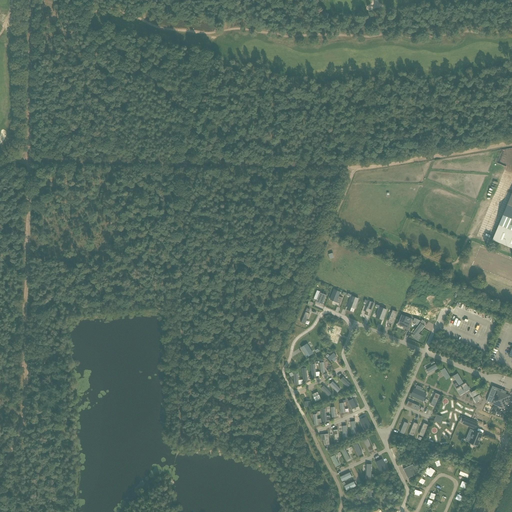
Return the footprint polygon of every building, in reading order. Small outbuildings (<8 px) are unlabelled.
[(511,193),(492,240),(511,248),(511,193)] [(330,299),(338,302),(341,291),(334,289),(330,299)] [(314,298),(317,299),(316,302),(324,305),(328,294),(317,290),(314,298)] [(403,314),(398,325),(409,329),(413,318),(403,314)] [(334,352),(327,358),(330,361),(332,359),(335,362),(338,359),(336,357),(337,355),(334,352)] [(435,364),(428,369),(429,370),(430,371),(431,373),(438,368),(435,364)] [(444,368),(441,371),(446,379),(450,377),(444,368)] [(457,374),(453,376),(459,385),(463,383),(457,374)] [(348,388),(351,384),(344,376),(340,380),(348,388)] [(470,379),(467,381),(470,387),(472,390),(475,388),(473,383),(470,379)] [(489,395),(486,401),(491,403),(494,405),(490,412),(500,416),(503,408),(504,409),(509,396),(501,392),(502,390),(497,388),(492,386),(490,392),(495,394),(493,397),(489,395)] [(474,390),(471,392),(476,401),(480,399),(474,390)] [(315,425),(323,424),(322,418),(318,419),(317,413),(313,414),(315,425)] [(441,423),(443,416),(437,414),(435,421),(441,423)] [(464,419),(462,423),(475,429),(477,424),(464,419)] [(477,446),(482,434),(474,430),(473,433),(472,433),(470,437),(471,438),(469,442),(471,443),(471,444),(475,446),(475,445),(477,446)] [(397,461),(402,459),(398,446),(392,448),(397,461)] [(403,469),(408,478),(417,474),(413,464),(403,469)] [(428,466),(424,473),(432,477),(435,470),(428,466)] [(342,482),(353,477),(351,472),(340,476),(342,482)] [(355,481),(344,485),(346,491),(357,486),(355,481)]
